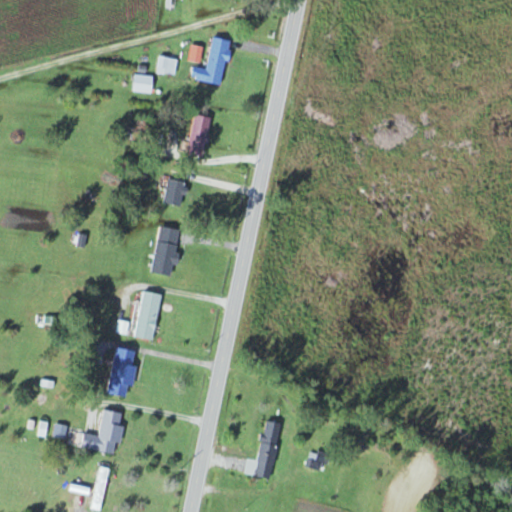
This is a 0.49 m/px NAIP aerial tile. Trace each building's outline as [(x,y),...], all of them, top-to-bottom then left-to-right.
[(223,86),(231,41),(213,38),(208,70),(194,68),(192,81),(223,86)] [(176,76),(178,60),(160,58),(158,74),(176,76)] [(134,92),(152,94),(154,77),(136,75),(134,92)] [(214,120),(199,115),(187,153),(202,158),(214,120)] [(163,202),(180,207),(188,184),(171,179),(163,202)] [(180,229),(160,226),(153,273),(172,276),(180,229)] [(163,294),(145,291),(135,336),(153,340),(163,294)] [(129,398),(138,351),(117,347),(108,393),(129,398)] [(82,448),(117,455),(125,414),(104,410),(99,436),(85,434),(82,448)] [(256,477),(272,480),(282,424),(266,421),(256,477)] [(109,469),(101,467),(93,510),(102,511),(109,469)]
